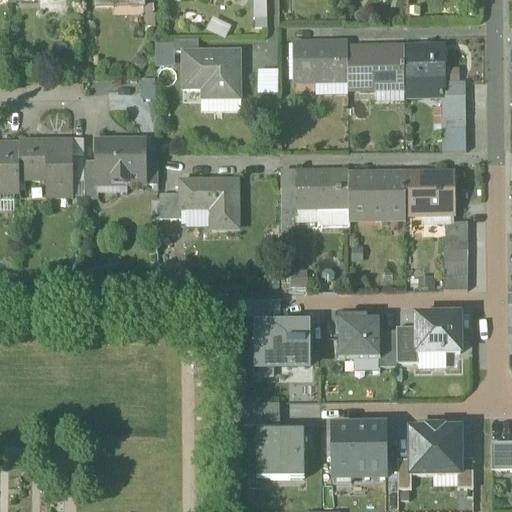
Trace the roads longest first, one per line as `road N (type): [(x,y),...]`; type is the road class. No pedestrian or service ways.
road 1 (track): [(0,307),(231,306),(233,511)]
road 2 (residential): [(492,304),(489,410),(335,412)]
road 3 (residential): [(497,161),(284,163)]
road 4 (residential): [(492,304),(308,303)]
road 5 (residential): [(329,33),(496,32)]
road 6 (residential): [(497,161),(492,304)]
road 7 (residential): [(496,32),(497,161)]
